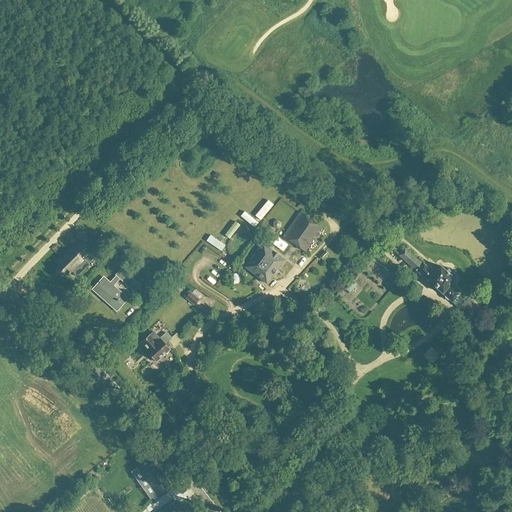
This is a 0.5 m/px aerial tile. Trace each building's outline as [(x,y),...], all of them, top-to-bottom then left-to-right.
[(305,253),(322,229),(300,213),(283,237),(305,253)] [(273,222),(272,223),(273,224),(273,225),(273,226),(274,226),(274,227),(275,227),(275,228),(276,228),(277,228),(278,228),(279,228),(279,227),(280,227),(281,226),(281,225),(282,224),(282,223),(282,222),(281,222),(281,221),(281,220),(280,220),(279,219),(278,219),(277,219),(276,219),(275,219),(274,220),(273,221),(273,222)] [(266,283),(285,260),(264,243),(245,267),(266,283)] [(58,266),(55,269),(56,272),(59,276),(63,276),(65,274),(67,276),(72,271),(77,276),(89,264),(82,257),(86,253),(78,245),(73,250),(72,249),(56,265),(58,266)] [(456,279),(450,274),(452,272),(452,271),(449,269),(448,269),(446,271),(441,266),(434,273),(424,264),(423,265),(405,249),(399,256),(420,274),(419,276),(424,280),(425,278),(445,296),(444,297),(449,302),(450,300),(470,317),(479,307),(468,298),(465,302),(458,296),(459,295),(450,286),(456,279)] [(116,311),(127,299),(113,287),(120,279),(134,292),(140,286),(120,269),(115,275),(116,276),(110,283),(103,277),(92,290),(116,311)] [(349,293),(353,284),(348,281),(344,290),(349,293)] [(190,291),(185,298),(194,305),(199,299),(190,291)] [(169,349),(172,347),(168,342),(171,339),(166,333),(161,338),(155,332),(142,343),(149,351),(148,352),(152,356),(150,358),(154,362),(155,361),(157,362),(169,350),(169,349)] [(436,353),(435,352),(433,351),(427,357),(429,359),(429,360),(430,360),(431,361),(432,361),(433,361),(437,357),(437,356),(437,355),(437,354),(436,354),(436,353)] [(170,485),(150,458),(137,467),(156,494),(170,485)] [(176,500),(168,506),(159,511),(181,511),(184,510),(176,500)]
